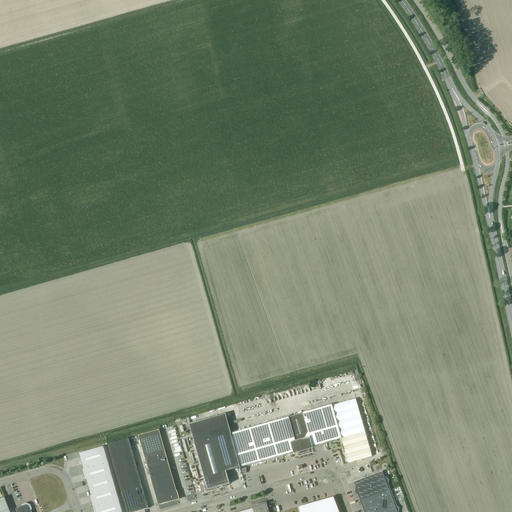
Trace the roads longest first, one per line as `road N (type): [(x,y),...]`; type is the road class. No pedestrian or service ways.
road 1 (unclassified): [(348,511),(328,470),(180,511)]
road 2 (track): [(462,165),(424,66),(382,0)]
